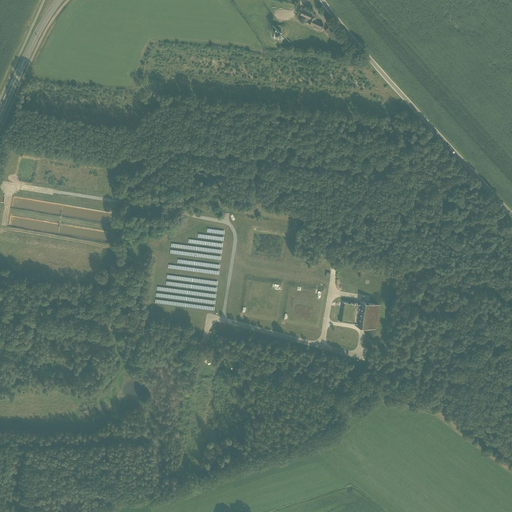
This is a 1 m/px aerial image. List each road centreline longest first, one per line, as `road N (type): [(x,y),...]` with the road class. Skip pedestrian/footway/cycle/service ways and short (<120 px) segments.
road 1 (tertiary): [(511,215),(321,0)]
road 2 (unclassified): [(216,349),(0,309)]
road 3 (track): [(379,396),(339,393),(216,349)]
road 4 (track): [(511,473),(422,407),(379,396)]
road 5 (secondary): [(0,116),(60,0)]
